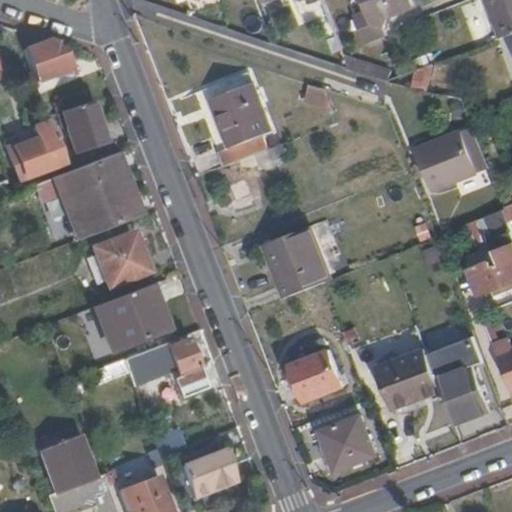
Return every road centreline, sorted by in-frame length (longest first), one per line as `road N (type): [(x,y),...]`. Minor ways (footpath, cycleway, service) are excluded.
road 1 (residential): [(297,511),(115,33)]
road 2 (residential): [(511,451),(354,511)]
